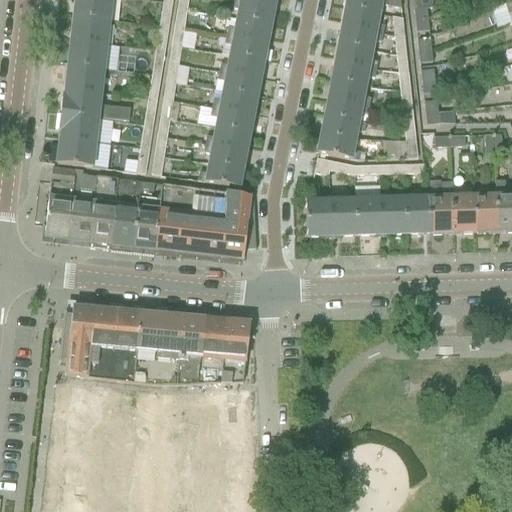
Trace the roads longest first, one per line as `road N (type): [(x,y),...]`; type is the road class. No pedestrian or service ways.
road 1 (residential): [(270,294),(271,204),(310,0)]
road 2 (tertiary): [(270,294),(0,270)]
road 3 (tertiary): [(270,294),(511,289)]
road 4 (tertiary): [(0,227),(27,0)]
road 5 (residential): [(270,294),(274,511)]
